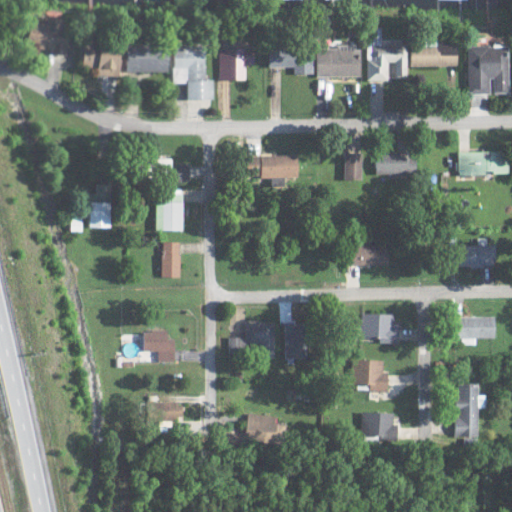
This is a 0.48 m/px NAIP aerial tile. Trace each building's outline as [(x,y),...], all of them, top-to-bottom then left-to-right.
[(63,53),(67,27),(27,20),(24,40),(36,42),(35,48),(63,53)] [(79,65),(95,66),(95,74),(115,74),(117,38),(80,36),(79,65)] [(170,40),(170,82),(183,82),(183,98),(210,98),(210,78),(201,78),(201,40),(170,40)] [(454,40),(421,40),(421,45),(407,45),(407,66),(454,65),(454,40)] [(364,80),(386,80),(386,62),(390,62),(391,78),(404,78),(404,44),(363,45),(364,80)] [(164,71),(165,46),(123,45),(123,70),(164,71)] [(506,91),(505,45),(464,46),(465,93),(489,92),(506,91)] [(313,76),(356,75),(356,46),(312,46),(313,76)] [(242,78),(242,64),(250,64),(249,47),(216,47),(216,79),(242,78)] [(290,65),(290,73),(310,72),(309,47),(265,48),(265,66),(290,65)] [(456,174),(507,172),(506,150),(455,151),(456,174)] [(341,178),(358,179),(359,151),(342,151),(341,178)] [(373,174),(413,173),(413,151),(372,152),(373,174)] [(294,153),(243,154),(244,176),(295,175),(294,153)] [(186,162),(170,163),(169,157),(141,158),(142,177),(163,176),(163,181),(187,180),(186,162)] [(86,226),(108,227),(109,183),(94,182),(94,194),(87,193),(86,226)] [(153,229),(181,229),(181,193),(154,192),(153,229)] [(69,230),(81,231),(81,218),(69,217),(69,230)] [(345,264),(388,263),(387,243),(369,243),(369,237),(345,237),(345,264)] [(457,267),(494,266),(493,243),(485,243),(485,237),(476,237),(476,244),(456,244),(457,267)] [(178,276),(178,241),(160,240),(160,276),(178,276)] [(377,342),(395,342),(396,313),(359,312),(359,335),(378,336),(377,342)] [(452,316),(453,338),(460,338),(460,344),(475,343),(475,338),(494,337),(494,315),(452,316)] [(274,357),(272,322),(243,323),(244,336),(227,336),(227,350),(245,349),(245,343),(258,343),(259,357),(274,357)] [(140,330),(141,350),(156,350),(156,361),(173,361),(172,338),(165,338),(164,329),(140,330)] [(351,386),(366,387),(366,390),(386,390),(386,371),(383,371),(383,359),(351,358),(351,386)] [(454,436),(478,436),(477,407),(486,407),(485,394),(478,394),(478,382),(457,383),(458,396),(454,396),(454,412),(454,436)] [(176,401),(145,401),(145,420),(175,420),(176,401)] [(243,437),(272,443),(277,417),(248,411),(243,437)] [(396,440),(397,423),(392,423),(393,412),(361,411),(361,436),(370,437),(370,439),(396,440)]
